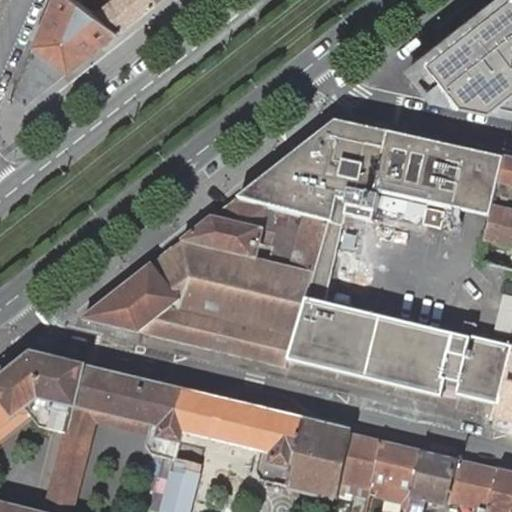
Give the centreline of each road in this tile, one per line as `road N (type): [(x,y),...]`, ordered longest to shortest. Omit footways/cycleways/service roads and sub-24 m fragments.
road 1 (residential): [(14,297),(30,322),(66,345),(511,450)]
road 2 (secondary): [(14,297),(310,65)]
road 3 (secondary): [(255,0),(5,196)]
road 4 (residential): [(511,138),(366,104),(310,65)]
